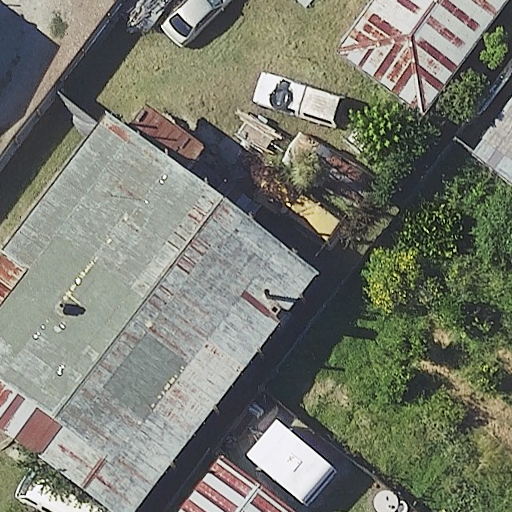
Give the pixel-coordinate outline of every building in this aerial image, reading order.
[(511,32),(511,0),(382,0),(342,53),(440,127),(511,32)] [(0,55),(8,45),(0,38),(0,55)] [(511,116),(480,159),(511,183),(511,116)] [(174,511),(337,288),(128,136),(0,312),(0,427),(116,511),(174,511)] [(291,511),(235,468),(200,511),(291,511)]
